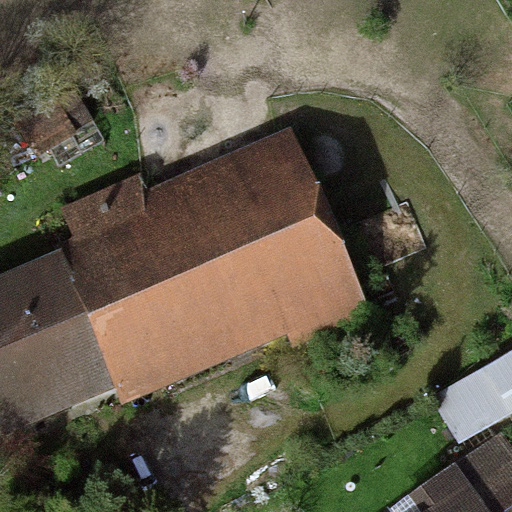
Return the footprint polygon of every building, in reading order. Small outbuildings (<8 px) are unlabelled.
[(0,175),(56,144),(37,112),(0,133),(0,175)] [(102,267),(71,280),(111,377),(277,306),(293,344),(350,319),(278,150),(151,204),(141,182),(65,215),(70,227),(78,223),(89,249),(93,247),(102,267)] [(0,424),(111,377),(71,280),(67,271),(0,300),(0,424)] [(511,354),(435,399),(459,442),(510,412),(511,414),(511,354)] [(429,511),(511,511),(511,469),(497,448),(451,480),(448,476),(419,496),(429,511)]
